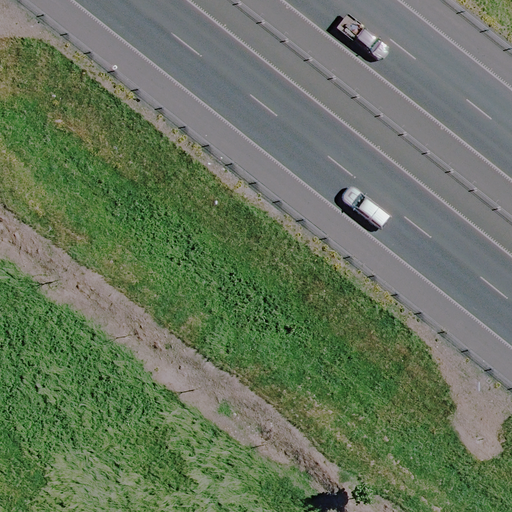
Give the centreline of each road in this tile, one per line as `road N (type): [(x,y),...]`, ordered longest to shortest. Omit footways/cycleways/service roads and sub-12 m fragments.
road 1 (motorway): [(511,326),(112,0)]
road 2 (motorway): [(324,0),(511,156)]
